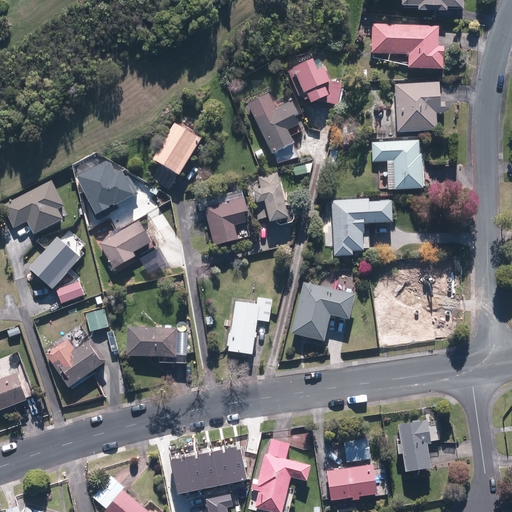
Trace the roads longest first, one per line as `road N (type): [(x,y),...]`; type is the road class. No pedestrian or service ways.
road 1 (tertiary): [(0,467),(207,407),(468,368)]
road 2 (residential): [(490,365),(486,115),(492,63),(511,7)]
road 3 (residential): [(468,368),(486,473),(478,511)]
